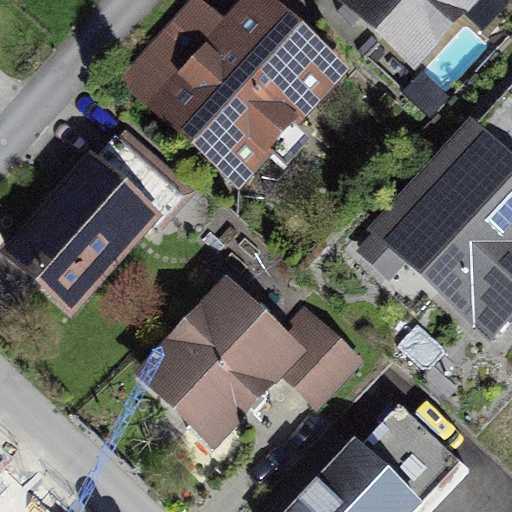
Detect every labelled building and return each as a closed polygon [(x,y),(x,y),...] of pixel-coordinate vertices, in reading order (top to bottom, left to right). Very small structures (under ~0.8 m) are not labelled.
[(249,0),(225,27),(196,1),(117,87),(239,199),(351,79),(264,0),(249,0)] [(342,0),(336,7),(414,79),(487,0),(342,0)] [(511,94),(477,133),(470,127),(367,240),(369,242),(356,257),(390,288),(403,273),(491,353),(511,329),(511,94)] [(95,170),(90,165),(0,262),(0,265),(70,331),(164,229),(166,231),(196,199),(127,136),(95,170)] [(276,336),(225,289),(134,386),(215,462),(286,388),(317,417),(364,367),(302,309),(276,336)] [(435,511),(470,476),(400,409),(397,413),(400,416),(360,458),(355,453),(299,511),(435,511)]
